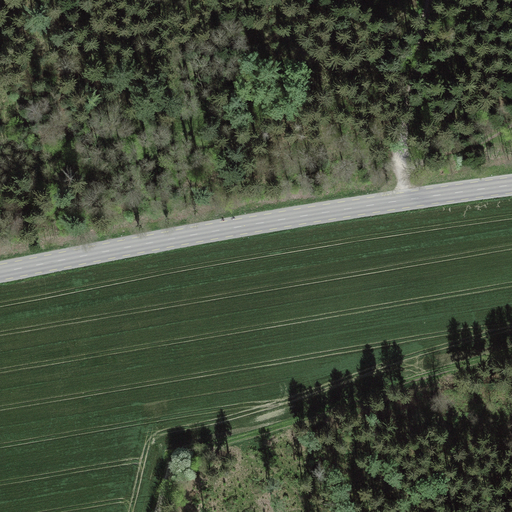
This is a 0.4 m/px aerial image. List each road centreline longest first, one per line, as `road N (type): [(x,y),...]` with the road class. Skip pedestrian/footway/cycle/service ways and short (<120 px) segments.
road 1 (tertiary): [(0,272),(511,184)]
road 2 (track): [(401,201),(401,141),(430,0)]
